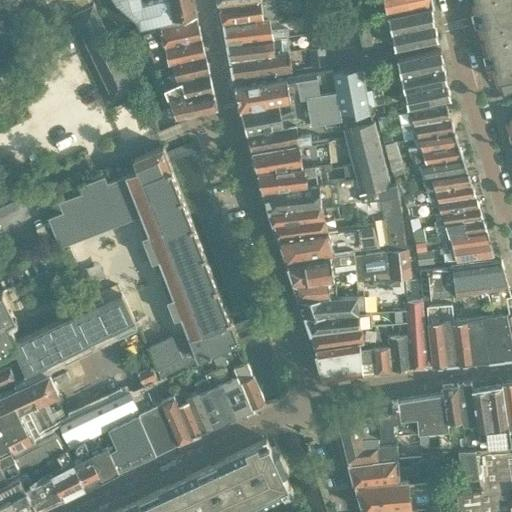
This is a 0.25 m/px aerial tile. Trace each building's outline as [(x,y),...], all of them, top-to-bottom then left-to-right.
[(26,0),(0,0),(0,3),(2,6),(2,5),(27,35),(44,22),(26,0)] [(26,0),(44,22),(56,13),(54,10),(46,0),(26,0)] [(76,22),(113,98),(133,87),(93,4),(91,5),(88,0),(46,0),(54,10),(56,13),(59,20),(63,28),(76,22)] [(174,19),(196,13),(193,0),(116,0),(117,1),(137,18),(141,26),(169,20),(174,19)] [(223,23),(268,20),(277,19),(274,0),(271,0),(219,5),(223,23)] [(384,0),(388,16),(408,11),(431,7),(430,0),(384,0)] [(511,0),(475,0),(478,10),(471,12),(474,26),(481,24),(489,52),(482,54),(486,69),(492,67),(496,82),(500,81),(503,95),(511,93),(511,0)] [(388,16),(391,32),(434,23),(431,7),(408,11),(388,16)] [(144,34),(149,52),(165,47),(201,39),(197,19),(170,25),(162,28),(144,34)] [(223,23),(227,43),(288,36),(287,29),(269,30),(268,20),(223,23)] [(434,23),(391,32),(395,48),(438,39),(434,23)] [(358,31),(360,39),(370,36),(369,29),(358,31)] [(227,43),(230,59),(270,53),(268,42),(272,42),(273,45),(288,43),(288,36),(227,43)] [(370,36),(360,39),(362,46),(372,44),(370,36)] [(168,64),(172,64),(205,56),(201,39),(165,47),(149,52),(156,68),(168,64)] [(325,64),(323,47),(311,49),(313,66),(325,64)] [(397,59),(401,75),(444,66),(440,50),(397,59)] [(270,53),(230,59),(233,79),(291,70),(289,51),(270,53)] [(161,79),(164,86),(182,82),(181,79),(210,73),(205,56),(172,64),(176,74),(161,79)] [(366,66),(368,73),(378,71),(376,63),(366,66)] [(401,75),(404,91),(447,81),(444,66),(401,75)] [(336,70),(322,72),(315,73),(324,121),(325,127),(342,124),(350,154),(343,156),(346,179),(339,180),(341,202),(343,202),(349,201),(380,197),(398,194),(396,183),(390,184),(374,120),(372,121),(362,67),(344,69),(336,70)] [(169,100),(184,97),(185,99),(214,92),(210,73),(181,79),(182,82),(164,86),(169,100)] [(324,121),(315,73),(235,87),(240,110),(279,103),(279,101),(290,100),(293,121),(299,120),(300,125),(324,121)] [(447,81),(404,91),(408,107),(451,98),(447,81)] [(371,90),(373,97),(383,95),(381,87),(371,90)] [(184,97),(169,100),(176,118),(217,108),(214,92),(185,99),(184,97)] [(383,95),(373,97),(374,105),(385,103),(383,95)] [(283,126),(279,103),(240,110),(246,133),(295,125),(295,124),(283,126)] [(399,114),(401,127),(450,118),(446,104),(405,112),(399,114)] [(403,140),(413,138),(454,131),(450,118),(401,127),(403,140)] [(295,125),(246,133),(252,151),(311,142),(310,134),(296,137),(295,125)] [(413,138),(417,151),(459,144),(454,131),(413,138)] [(252,151),(258,171),(331,162),(328,139),(311,142),(252,151)] [(415,165),(418,164),(463,157),(459,144),(417,151),(410,152),(411,157),(413,156),(415,165)] [(189,335),(175,341),(172,335),(148,347),(162,376),(198,359),(239,340),(235,330),(231,319),(230,320),(171,168),(172,168),(167,155),(163,146),(134,159),(138,169),(126,174),(107,182),(104,175),(67,189),(70,196),(59,200),(63,211),(49,216),(60,245),(141,213),(149,233),(143,235),(157,273),(164,270),(169,284),(162,286),(174,317),(181,314),(189,335)] [(418,164),(422,178),(467,171),(463,157),(418,164)] [(258,171),(263,189),(320,182),(328,181),(326,168),(332,167),(331,162),(258,171)] [(422,178),(426,191),(471,184),(467,171),(422,178)] [(263,189),(270,210),(323,205),(337,203),(341,202),(339,180),(328,181),(320,182),(263,189)] [(426,191),(430,203),(475,196),(471,184),(426,191)] [(294,283),(295,283),(328,277),(365,278),(405,276),(410,276),(407,248),(398,194),(380,197),(389,251),(351,256),(351,252),(287,262),(294,283)] [(439,205),(442,212),(479,208),(475,196),(430,203),(431,207),(439,205)] [(349,201),(343,202),(344,214),(351,213),(349,201)] [(270,210),(274,222),(325,217),(333,216),(339,215),(337,203),(323,205),(270,210)] [(434,221),(436,226),(445,224),(483,219),(479,208),(442,212),(435,214),(437,221),(434,221)] [(274,222),(278,236),(336,227),(333,216),(325,217),(274,222)] [(443,230),(444,236),(486,230),(483,219),(445,224),(436,226),(435,226),(436,230),(443,230)] [(278,236),(287,262),(351,252),(379,247),(373,222),(336,227),(278,236)] [(446,247),(442,248),(490,242),(486,230),(444,236),(445,237),(446,247)] [(442,248),(440,248),(440,254),(443,253),(444,261),(457,259),(494,254),(490,242),(442,248)] [(501,260),(459,265),(460,279),(505,274),(501,260)] [(420,268),(422,299),(462,294),(460,279),(459,265),(420,268)] [(509,288),(505,274),(460,279),(462,294),(488,290),(509,288)] [(295,283),(299,298),(366,294),(365,278),(328,277),(295,283)] [(489,297),(493,314),(465,319),(471,362),(489,360),(511,357),(511,326),(506,295),(511,294),(509,288),(488,290),(489,297)] [(0,351),(14,346),(12,342),(18,339),(8,322),(16,318),(2,290),(0,291),(0,351)] [(488,290),(462,294),(463,306),(478,303),(477,299),(489,297),(488,290)] [(299,298),(305,314),(361,310),(407,308),(406,300),(406,291),(366,294),(299,298)] [(20,361),(9,366),(16,378),(25,374),(32,370),(46,364),(46,363),(112,330),(135,319),(122,292),(85,309),(18,339),(12,342),(14,346),(20,361)] [(407,308),(407,320),(408,335),(410,367),(427,365),(422,299),(406,300),(407,308)] [(471,362),(465,319),(452,320),(451,304),(426,306),(429,328),(433,365),(446,364),(471,362)] [(305,314),(310,330),(362,323),(372,322),(392,321),(407,320),(407,308),(361,310),(305,314)] [(374,341),(316,347),(324,377),(362,372),(374,371),(372,347),(389,346),(388,337),(394,336),(392,321),(372,322),(374,341)] [(310,330),(316,347),(374,341),(372,322),(362,323),(310,330),(311,330),(310,330)] [(408,335),(394,336),(388,337),(389,346),(391,369),(410,367),(408,335)] [(391,369),(389,346),(372,347),(374,371),(391,369)] [(212,357),(217,368),(228,363),(223,353),(212,357)] [(237,376),(221,384),(225,392),(226,392),(228,395),(227,395),(236,416),(252,409),(241,382),(252,376),(247,363),(233,369),(237,376)] [(0,386),(9,382),(16,378),(9,366),(1,369),(0,369),(0,386)] [(143,382),(144,384),(152,381),(153,380),(157,378),(152,366),(138,372),(143,382)] [(0,454),(54,427),(58,425),(46,399),(59,393),(55,385),(57,384),(69,379),(66,371),(54,377),(54,378),(52,378),(51,376),(49,371),(35,378),(13,389),(0,394),(0,454)] [(211,373),(207,375),(208,377),(224,421),(236,416),(227,395),(228,395),(226,392),(225,392),(221,384),(216,386),(211,373)] [(253,376),(252,376),(241,382),(252,409),(264,402),(253,376)] [(197,384),(200,393),(212,427),(224,421),(208,377),(194,383),(195,385),(197,384)] [(141,386),(130,391),(140,413),(142,415),(140,416),(156,452),(158,451),(171,444),(179,441),(161,400),(153,380),(152,381),(144,384),(141,386)] [(511,380),(502,382),(510,443),(511,443),(511,380)] [(471,382),(457,384),(464,424),(471,424),(472,436),(464,436),(464,439),(465,446),(480,445),(471,382)] [(472,382),(471,382),(480,445),(510,443),(502,382),(472,387),(472,382)] [(198,391),(187,396),(201,431),(212,427),(200,393),(197,384),(195,385),(198,391)] [(442,385),(443,392),(451,446),(465,446),(464,439),(461,439),(460,425),(464,424),(457,384),(442,385)] [(185,390),(174,394),(191,436),(201,431),(187,396),(185,390)] [(68,421),(60,425),(71,446),(83,441),(93,435),(107,429),(140,413),(130,391),(129,391),(118,397),(75,417),(68,421)] [(443,392),(398,400),(400,419),(407,418),(418,418),(418,432),(438,430),(440,447),(451,446),(443,392)] [(161,400),(179,441),(191,436),(174,394),(161,400)] [(362,406),(362,407),(364,417),(371,416),(372,426),(380,425),(381,436),(394,434),(396,434),(418,432),(418,418),(407,418),(400,419),(398,400),(362,406)] [(367,436),(381,436),(380,425),(372,426),(371,416),(364,417),(362,407),(336,411),(344,438),(367,436)] [(140,413),(107,429),(114,443),(116,446),(109,450),(119,469),(126,466),(141,459),(156,452),(140,416),(142,415),(140,413)] [(0,483),(19,474),(39,463),(47,458),(67,449),(71,446),(60,425),(54,427),(0,454),(0,483)] [(426,431),(418,432),(419,448),(428,447),(427,432),(426,431)] [(344,438),(350,462),(398,457),(396,434),(394,434),(381,436),(367,436),(344,438)] [(93,435),(83,441),(89,453),(101,478),(119,469),(109,450),(116,446),(114,443),(107,446),(106,445),(100,448),(93,435)] [(110,511),(246,511),(283,494),(281,489),(289,486),(283,473),(288,471),(279,452),(274,455),(266,438),(187,476),(187,475),(167,485),(110,511)] [(71,446),(67,449),(73,461),(85,486),(101,478),(89,453),(83,441),(71,446)] [(475,448),(459,450),(461,478),(461,479),(479,477),(475,450),(475,448)] [(67,449),(47,458),(54,471),(51,472),(63,497),(78,489),(85,486),(73,461),(67,449)] [(350,462),(356,485),(400,481),(399,467),(413,465),(412,461),(420,460),(420,455),(398,457),(350,462)] [(0,499),(26,487),(25,486),(26,486),(46,475),(39,463),(19,474),(0,483),(0,499)] [(46,475),(26,486),(38,508),(63,497),(51,472),(46,475)] [(400,481),(356,485),(363,510),(363,511),(416,511),(416,504),(445,501),(441,478),(400,481)] [(26,487),(0,499),(0,511),(28,511),(38,508),(26,486),(25,486),(26,487)]
